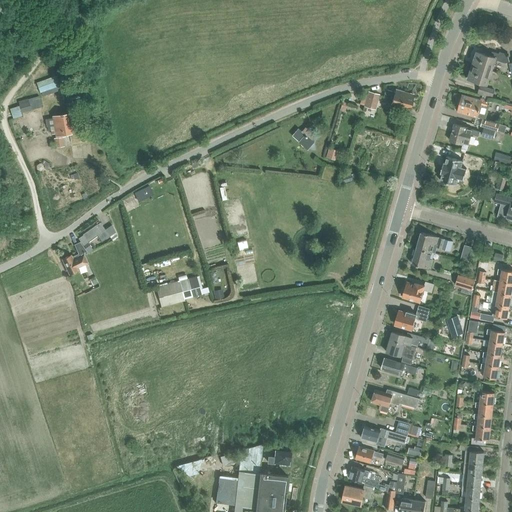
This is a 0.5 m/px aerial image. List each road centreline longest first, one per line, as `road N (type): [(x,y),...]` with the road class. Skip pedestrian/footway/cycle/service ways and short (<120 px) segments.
road 1 (unclassified): [(0,270),(164,167),(284,109),(419,75)]
road 2 (secondary): [(318,511),(400,208)]
road 3 (track): [(68,2),(9,100),(7,118),(47,241)]
road 4 (secondary): [(400,208),(436,79)]
